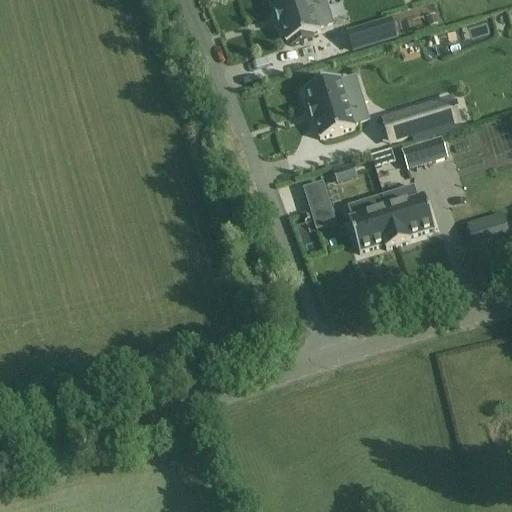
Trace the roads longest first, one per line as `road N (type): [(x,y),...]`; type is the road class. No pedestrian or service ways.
road 1 (unclassified): [(333,359),(182,0)]
road 2 (unclassified): [(0,460),(333,359)]
road 3 (unclassified): [(333,359),(511,307)]
